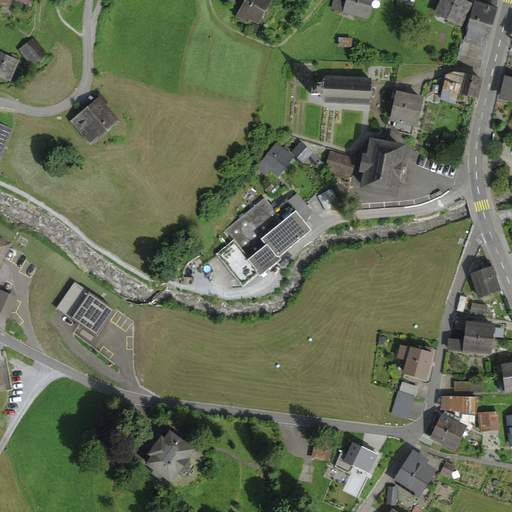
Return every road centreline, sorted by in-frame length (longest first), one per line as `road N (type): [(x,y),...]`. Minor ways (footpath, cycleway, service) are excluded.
road 1 (residential): [(418,432),(144,401),(0,335)]
road 2 (primary): [(510,0),(477,134),(477,188),(488,227)]
road 3 (residential): [(488,227),(471,248),(449,310),(431,406),(418,432)]
road 4 (residential): [(0,102),(34,111),(65,105),(85,82),(87,39)]
